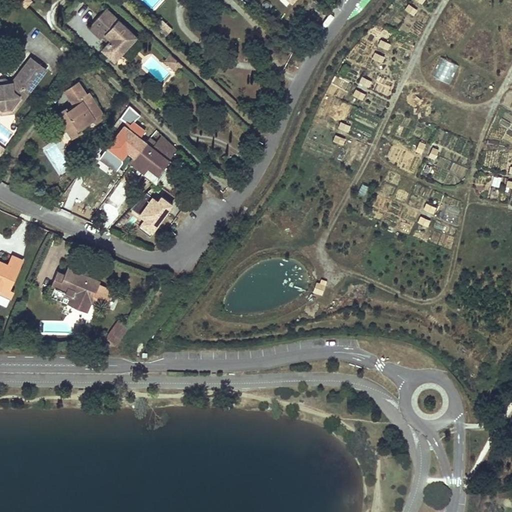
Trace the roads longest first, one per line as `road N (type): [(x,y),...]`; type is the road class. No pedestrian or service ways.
road 1 (track): [(511,71),(476,159),(447,290),(416,301),(333,269),(327,235),(445,0)]
road 2 (residential): [(355,0),(302,75),(251,183),(186,251),(143,256),(0,193)]
road 3 (unclassified): [(411,385),(340,352),(251,364),(128,366)]
road 4 (track): [(372,154),(434,184),(511,207)]
road 5 (unclassified): [(128,366),(0,360)]
road 6 (unclassified): [(0,366),(128,366)]
